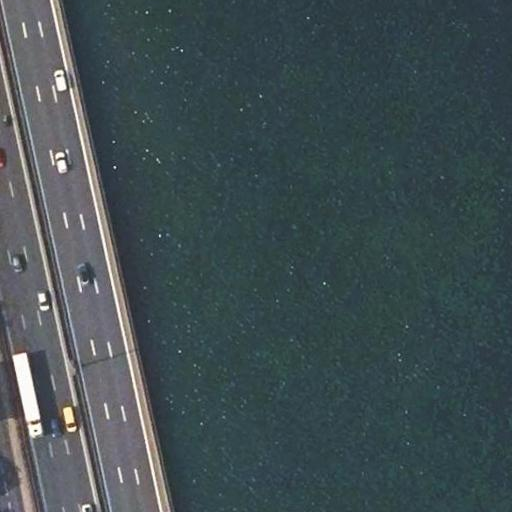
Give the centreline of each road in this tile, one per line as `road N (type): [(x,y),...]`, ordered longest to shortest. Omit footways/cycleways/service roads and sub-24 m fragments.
road 1 (trunk): [(137,511),(27,0)]
road 2 (trunk): [(0,172),(72,511)]
